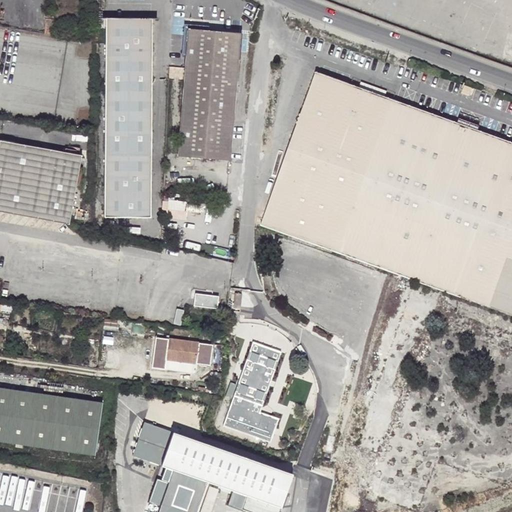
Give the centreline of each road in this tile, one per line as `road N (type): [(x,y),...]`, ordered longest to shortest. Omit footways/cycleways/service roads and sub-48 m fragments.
road 1 (unclassified): [(293,0),(511,82)]
road 2 (unknown): [(340,511),(329,383)]
